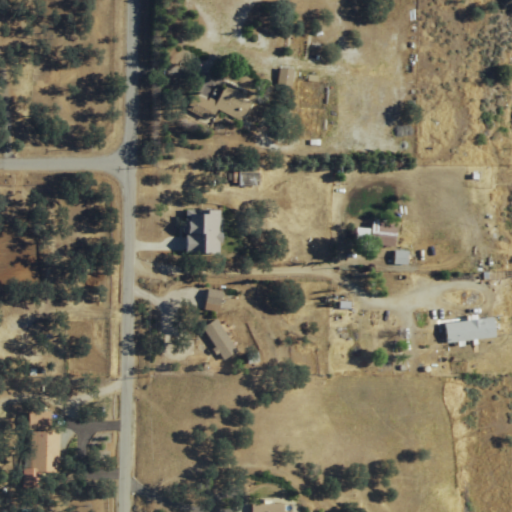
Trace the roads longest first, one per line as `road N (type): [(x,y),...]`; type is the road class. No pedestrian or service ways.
road 1 (residential): [(115,511),(128,0)]
road 2 (residential): [(352,239),(331,260),(307,263),(124,267)]
road 3 (residential): [(0,155),(125,155)]
